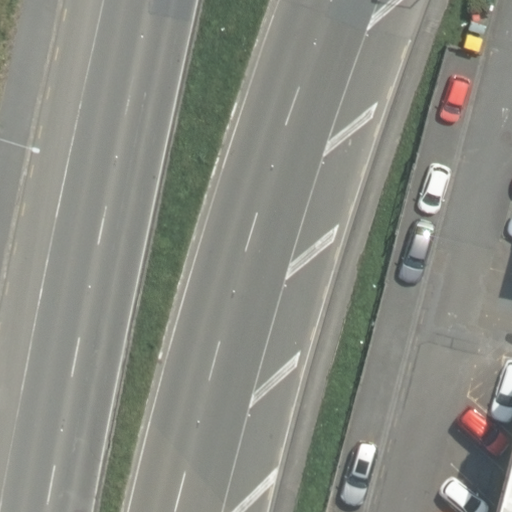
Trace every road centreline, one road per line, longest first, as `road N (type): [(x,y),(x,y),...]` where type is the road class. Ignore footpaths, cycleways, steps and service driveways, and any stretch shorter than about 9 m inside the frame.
road 1 (primary): [(348,0),(299,124),(187,511)]
road 2 (primary): [(49,511),(160,0)]
